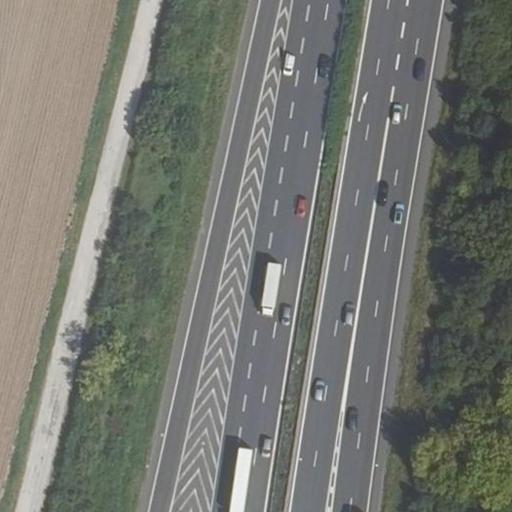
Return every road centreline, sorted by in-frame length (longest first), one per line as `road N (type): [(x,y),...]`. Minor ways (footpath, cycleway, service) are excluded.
road 1 (unclassified): [(29,511),(151,0)]
road 2 (trunk): [(271,0),(158,511)]
road 3 (trunk): [(317,0),(236,511)]
road 4 (trunk): [(307,511),(370,118),(389,115)]
road 5 (trunk): [(349,511),(399,127),(389,115)]
